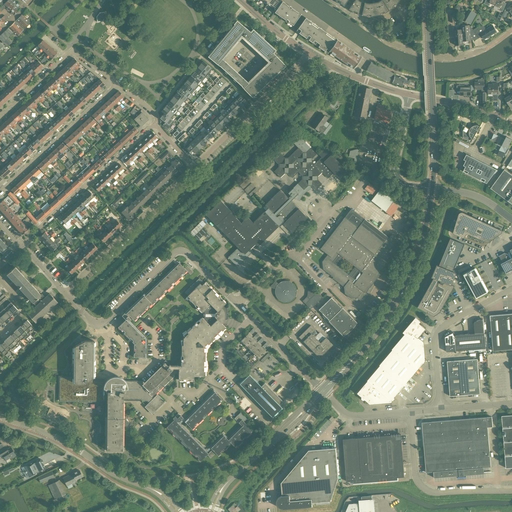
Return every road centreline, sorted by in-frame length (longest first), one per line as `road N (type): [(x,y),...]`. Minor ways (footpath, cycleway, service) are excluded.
road 1 (tertiary): [(323,390),(395,302),(432,189)]
road 2 (residential): [(237,303),(176,251),(99,323),(64,293)]
road 3 (tertiary): [(432,189),(428,0)]
road 4 (residential): [(151,122),(21,247)]
road 5 (residential): [(64,293),(192,166)]
road 6 (tertiary): [(323,390),(220,486),(208,511)]
road 7 (unclassified): [(152,489),(0,417)]
road 8 (unclassified): [(410,413),(418,484),(435,493),(511,490)]
road 9 (residential): [(440,410),(435,335),(511,289)]
road 10 (tertiary): [(216,511),(227,487),(323,390)]
road 11 (residential): [(192,166),(308,53)]
road 12 (residential): [(117,84),(0,195)]
road 13 (residential): [(170,402),(180,391),(197,391),(222,366),(224,344),(250,317)]
road 14 (unclassified): [(408,94),(397,174),(408,186),(432,189)]
